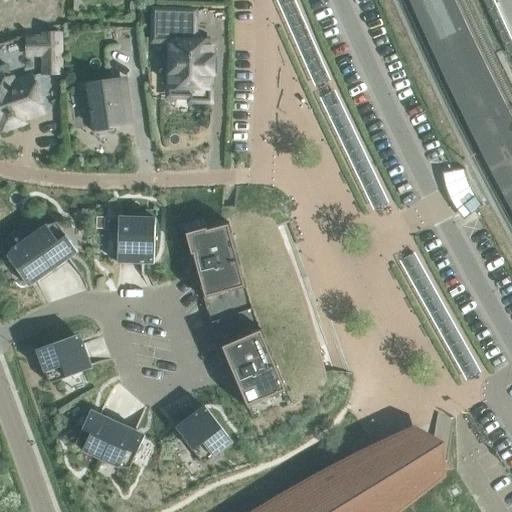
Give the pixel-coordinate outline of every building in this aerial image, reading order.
[(0,0),(0,31),(22,24),(14,0),(0,0)] [(422,0),(428,12),(439,39),(454,31),(440,0),(422,0)] [(150,7),(149,44),(165,44),(165,53),(159,53),(159,73),(164,73),(164,100),(186,100),(186,104),(213,105),(214,85),(212,84),(212,77),(215,77),(215,53),(213,53),(213,46),(215,46),(215,39),(197,39),(198,7),(150,7)] [(42,34),(43,73),(61,73),(60,33),(42,34)] [(443,48),(457,78),(473,70),(457,40),(443,48)] [(3,129),(24,122),(23,119),(43,112),(31,76),(12,83),(11,77),(0,80),(0,125),(2,125),(3,129)] [(113,131),(113,125),(128,123),(125,98),(126,97),(123,80),(88,85),(94,133),(113,131)] [(254,211),(185,229),(186,234),(188,239),(188,241),(189,243),(204,299),(210,323),(252,308),(299,292),(297,288),(292,273),(286,258),(282,251),(285,250),(286,249),(283,242),(277,227),(276,226),(274,220),(273,220),(269,214),(262,211),(254,211)] [(119,262),(121,262),(141,263),(143,263),(144,263),(154,264),(154,259),(155,218),(118,217),(117,262),(119,262)] [(30,236),(53,269),(68,259),(69,258),(77,252),(75,249),(56,222),(46,225),(30,236)] [(37,280),(53,269),(30,236),(13,248),(7,256),(26,283),(28,286),(36,281),(37,280)] [(252,308),(210,323),(226,360),(243,401),(244,402),(246,407),(259,438),(319,398),(323,394),(326,389),(326,382),(325,380),(326,379),(327,379),(325,373),(325,372),(319,349),(318,350),(315,350),(309,326),(305,311),(300,296),(299,292),(252,308)] [(446,336),(456,324),(444,315),(435,327),(446,336)] [(83,344),(83,343),(79,334),(75,335),(36,349),(49,384),(92,368),(91,365),(90,363),(84,346),(83,344)] [(232,442),(207,409),(205,406),(197,412),(195,413),(179,425),(178,426),(175,428),(203,464),(232,442)] [(100,459),(117,423),(101,415),(100,414),(99,414),(90,410),(89,413),(75,443),(81,450),(100,459)] [(129,469),(143,438),(145,435),(135,431),(134,430),(117,423),(100,459),(119,468),(129,469)] [(301,485),(284,495),(266,506),(256,511),(447,511),(437,495),(410,511),(379,511),(372,500),(378,496),(384,491),(390,487),(397,481),(395,480),(375,447),(374,447),(361,454),(352,458),(343,463),(335,467),(318,476),(301,485)]
